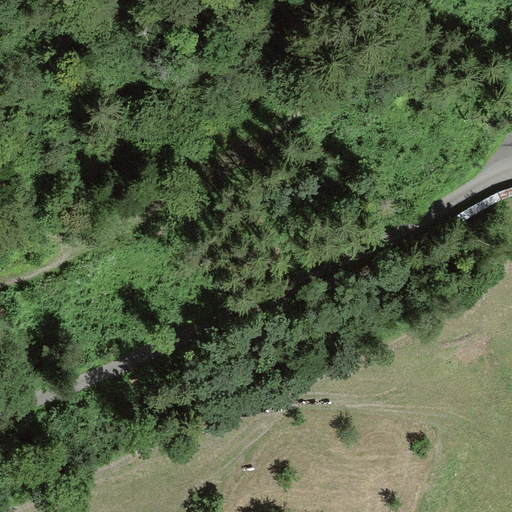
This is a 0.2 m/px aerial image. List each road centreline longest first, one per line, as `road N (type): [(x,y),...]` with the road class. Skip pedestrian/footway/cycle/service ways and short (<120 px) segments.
road 1 (track): [(0,405),(240,313),(480,179),(511,169)]
road 2 (track): [(0,283),(112,234),(237,161),(342,79),(416,0)]
